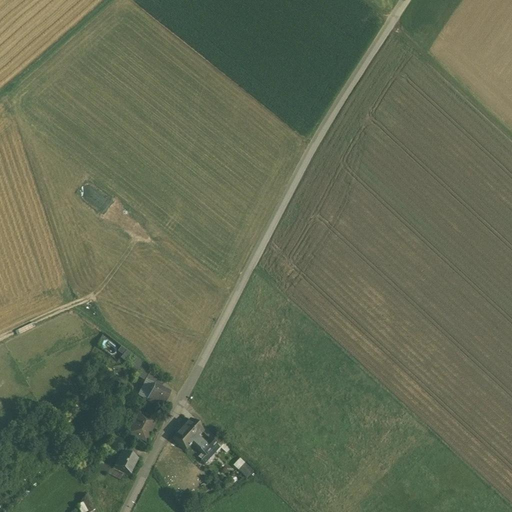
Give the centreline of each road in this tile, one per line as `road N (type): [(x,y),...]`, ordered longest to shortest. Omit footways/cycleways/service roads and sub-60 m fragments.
road 1 (unclassified): [(201,363),(320,133),(405,0)]
road 2 (residential): [(128,511),(201,363)]
road 3 (track): [(304,511),(182,400)]
road 4 (track): [(390,22),(511,134)]
road 5 (track): [(108,0),(0,94)]
